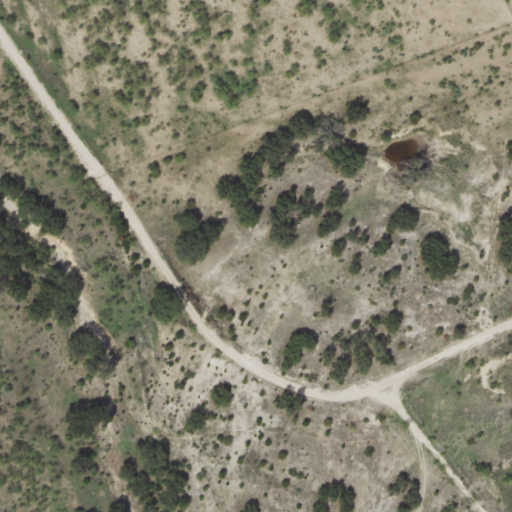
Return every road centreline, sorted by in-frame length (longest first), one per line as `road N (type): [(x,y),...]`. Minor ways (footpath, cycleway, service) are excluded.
road 1 (track): [(0,20),(74,132),(133,246),(198,331),(262,380),(380,405),(405,469),(405,511)]
road 2 (track): [(511,338),(380,405)]
